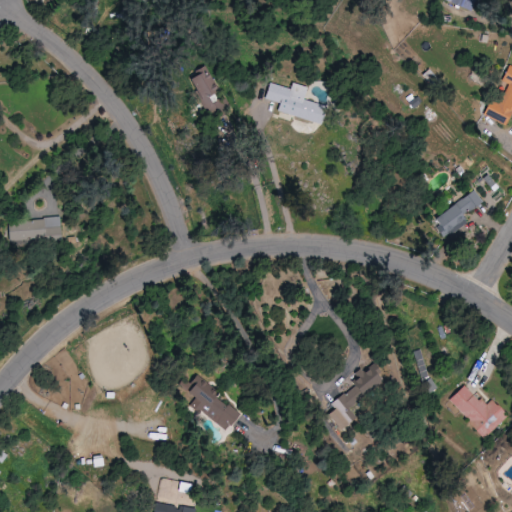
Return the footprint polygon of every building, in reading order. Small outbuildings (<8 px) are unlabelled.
[(471,10),(474,0),(443,0),(443,2),(471,10)] [(224,97),(212,103),(208,95),(217,90),(205,67),(187,76),(210,121),(231,111),(224,97)] [(306,87),(291,83),(289,89),(268,83),(263,99),(277,103),(275,112),(312,122),(317,104),(302,100),(306,87)] [(482,202),(473,190),(430,221),(443,239),(467,222),(462,216),(482,202)] [(8,240),(61,239),(61,220),(8,221),(8,240)] [(348,405),(382,384),(371,366),(362,371),(359,368),(353,372),(360,383),(330,402),(335,410),(328,414),(338,430),(357,419),(348,405)] [(238,412),(214,398),(218,390),(194,376),(184,392),(195,399),(189,407),(228,430),(238,412)] [(463,385),(447,401),(485,438),(507,416),(490,400),(484,406),(463,385)]
